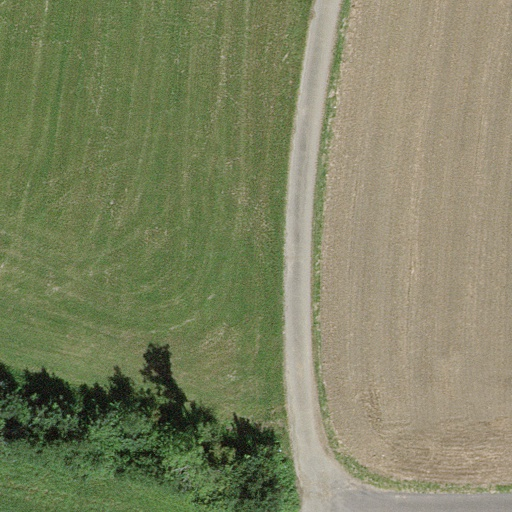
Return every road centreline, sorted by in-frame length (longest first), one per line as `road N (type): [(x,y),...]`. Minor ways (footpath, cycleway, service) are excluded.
road 1 (track): [(314,482),(285,312),(321,0)]
road 2 (track): [(511,481),(314,482)]
